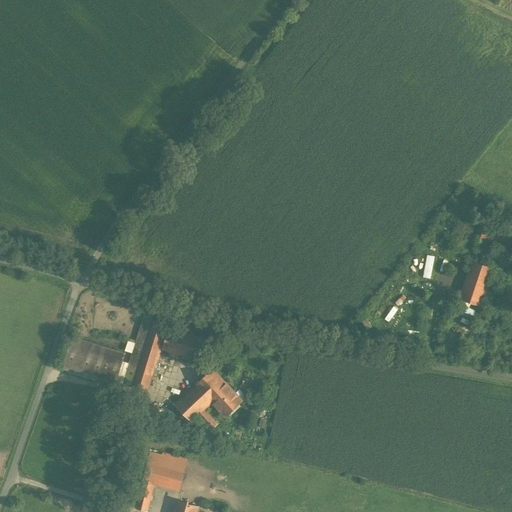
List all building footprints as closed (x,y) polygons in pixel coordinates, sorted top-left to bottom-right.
[(254,21),(246,30),(252,35),(260,26),(254,21)] [(510,228),(485,220),(479,240),(511,251),(511,237),(507,236),(510,228)] [(428,254),(424,277),(431,278),(436,255),(428,254)] [(493,268),(472,260),(459,299),(481,306),(493,268)] [(168,323),(146,316),(125,383),(148,390),(168,323)] [(200,339),(168,329),(163,349),(193,358),(194,357),(196,351),(200,339)] [(124,353),(71,336),(63,365),(115,381),(124,353)] [(206,354),(196,351),(194,357),(204,361),(206,354)] [(212,370),(196,385),(181,399),(197,416),(211,430),(218,423),(204,409),(213,402),(228,387),(212,370)] [(228,387),(213,402),(226,415),(241,401),(228,387)] [(159,408),(130,399),(124,419),(153,428),(159,408)] [(197,416),(181,399),(175,405),(192,421),(197,416)] [(185,469),(160,463),(162,455),(150,452),(143,481),(136,508),(146,511),(153,484),(179,490),(185,469)] [(187,459),(163,453),(162,455),(160,463),(185,469),(187,459)] [(196,511),(198,506),(176,500),(172,511),(196,511)]
